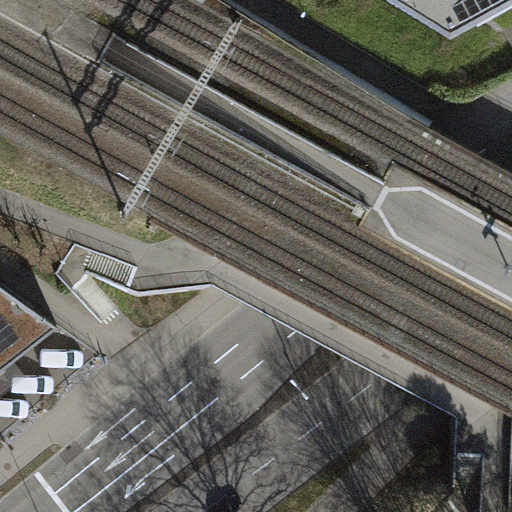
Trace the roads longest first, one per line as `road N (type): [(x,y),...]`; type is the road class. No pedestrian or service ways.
road 1 (secondary): [(511,162),(259,332),(40,511)]
road 2 (secondary): [(209,511),(511,285)]
